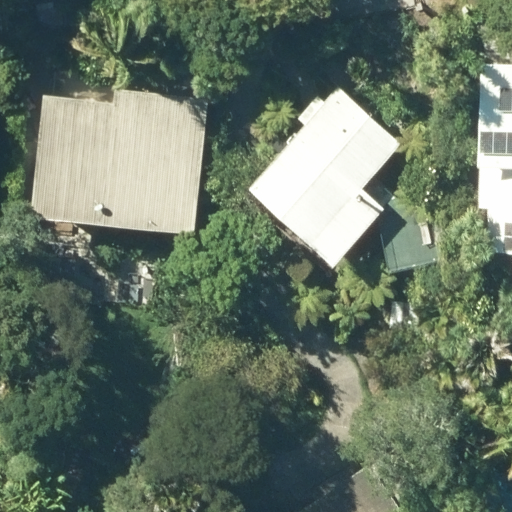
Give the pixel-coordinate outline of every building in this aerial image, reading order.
[(511,61),(475,60),(466,206),(483,208),(479,248),(506,248),(506,263),(511,269),(511,61)] [(398,140),(336,81),(320,97),(314,93),(295,115),(301,119),(240,183),(328,263),(379,205),(358,185),(398,140)] [(40,91),(25,213),(187,231),(205,97),(111,85),(111,101),(40,91)] [(175,237),(108,234),(106,282),(173,285),(175,237)] [(294,511),(402,511),(366,462),(294,511)]
